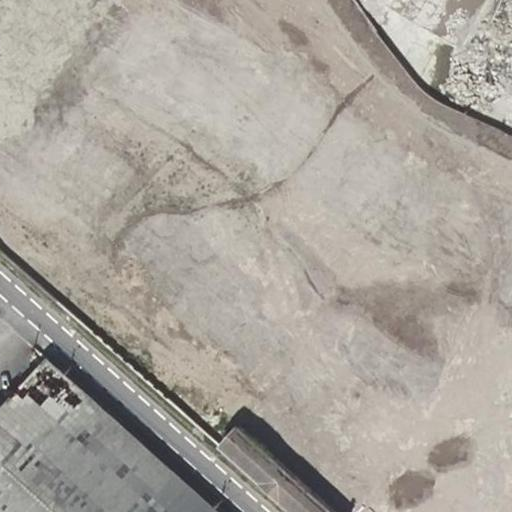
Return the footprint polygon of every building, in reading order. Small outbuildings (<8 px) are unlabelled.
[(0,0),(0,117),(339,396),(345,388),(363,403),(397,362),(382,350),(421,303),(52,0),(0,0)] [(346,0),(459,57),(488,0),(346,0)] [(129,244),(137,234),(117,219),(110,229),(129,244)] [(60,301),(76,312),(85,298),(69,287),(60,301)] [(219,511),(49,360),(0,414),(0,511),(219,511)] [(295,459),(326,428),(282,384),(251,416),(295,459)] [(338,511),(243,424),(225,443),(300,511),(338,511)]
